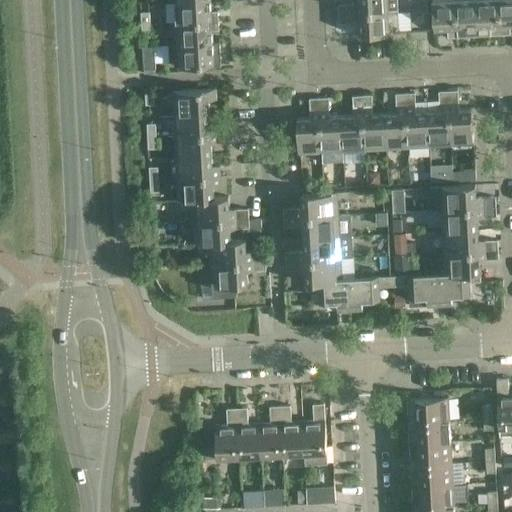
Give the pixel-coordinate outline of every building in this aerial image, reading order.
[(210,0),(190,0),(175,1),(176,23),(219,20),(218,11),(211,11),(210,0)] [(387,0),(356,0),(357,2),(338,3),(338,13),(388,10),(387,0)] [(454,0),(432,0),(434,31),(447,30),(447,37),(457,36),(454,0)] [(476,0),(454,0),(457,36),(467,36),(466,29),(477,28),(478,35),(476,0)] [(476,0),(478,35),(500,34),(498,0),(476,0)] [(511,0),(498,0),(500,34),(510,34),(510,26),(511,26),(511,0)] [(425,7),(405,6),(404,21),(424,21),(425,7)] [(388,10),(338,13),(339,23),(358,22),(358,35),(399,32),(398,10),(388,10)] [(151,37),(150,24),(149,11),(141,11),(142,37),(151,37)] [(219,20),(176,23),(177,44),(213,42),(212,30),(219,30),(219,20)] [(213,42),(177,44),(178,67),(221,64),(220,54),(213,54),(213,42)] [(154,45),(143,45),(144,68),(155,67),(154,45)] [(173,90),(174,113),(209,111),(209,99),(216,99),(215,88),(173,90)] [(458,89),(448,90),(451,145),(474,143),(472,108),(459,108),(458,89)] [(440,110),(428,110),(430,146),(451,145),(448,90),(438,90),(440,110)] [(154,91),(145,92),(146,104),(154,104),(154,91)] [(396,112),(384,113),(386,148),(408,147),(405,92),(395,93),(396,112)] [(415,92),(405,92),(408,147),(430,146),(428,110),(416,111),(415,92)] [(372,94),(362,95),(365,149),(386,148),(384,113),(373,113),(372,94)] [(353,114),(341,115),(343,150),(365,149),(362,95),(352,95),(353,114)] [(310,117),(297,117),(299,153),(321,152),(319,97),(309,98),(310,117)] [(328,97),(319,97),(321,152),(343,150),(341,115),(330,116),(328,97)] [(209,111),(174,113),(175,134),(218,132),(217,122),(210,123),(209,111)] [(279,135),(294,134),(293,120),(278,121),(279,135)] [(155,123),(147,123),(147,136),(156,135),(155,123)] [(218,132),(175,134),(176,156),(212,154),(211,142),(218,142),(218,132)] [(156,135),(147,136),(148,148),(157,148),(156,135)] [(212,154),(176,156),(177,178),(220,175),(219,165),(212,166),(212,154)] [(157,166),(149,166),(150,179),(158,179),(157,166)] [(346,184),(364,183),(364,174),(346,174),(346,184)] [(220,175),(177,178),(179,199),(228,197),(228,196),(214,197),(213,185),(221,185),(220,175)] [(158,179),(150,179),(150,192),(159,191),(158,179)] [(475,184),(440,186),(441,209),(496,206),(495,196),(476,197),(475,184)] [(337,192),(301,193),(302,207),(283,208),(283,217),(338,214),(337,192)] [(228,197),(179,199),(179,200),(193,199),(194,220),(249,217),(248,208),(229,209),(228,197)] [(496,206),(441,209),(442,230),(478,228),(477,216),(496,215),(496,206)] [(338,214),(283,217),(284,227),(303,226),(304,238),(339,236),(338,214)] [(249,217),(194,220),(195,242),(245,239),(245,238),(231,239),(230,228),(249,227),(249,217)] [(478,228),(442,230),(443,252),(498,249),(497,239),(478,240),(478,228)] [(406,229),(394,231),(396,250),(409,249),(406,229)] [(339,236),(304,238),(304,250),(285,251),(286,260),(340,258),(339,236)] [(245,239),(195,242),(195,243),(210,242),(211,263),(265,260),(265,250),(246,251),(245,239)] [(498,249),(443,252),(445,272),(445,274),(480,272),(479,260),(498,258),(498,249)] [(340,258),(286,260),(286,270),(305,269),(306,281),(342,279),(341,278),(340,258)] [(265,260),(211,263),(212,285),(247,284),(247,270),(266,269),(265,260)] [(445,274),(445,272),(438,273),(440,305),(452,304),(452,296),(469,295),(469,282),(481,281),(480,272),(445,274)] [(438,273),(393,275),(394,286),(408,285),(409,298),(427,297),(427,306),(440,305),(438,273)] [(393,275),(348,278),(350,310),(362,309),(362,301),(379,300),(379,286),(394,286),(393,275)] [(342,279),(306,281),(306,290),(319,290),(319,303),(337,302),(337,310),(350,310),(348,278),(341,278),(342,279)] [(508,377),(497,378),(499,426),(500,435),(511,433),(511,393),(509,393),(508,377)] [(408,414),(409,421),(449,419),(448,396),(416,398),(417,413),(408,414)] [(314,420),(303,420),(304,452),(327,451),(324,403),(313,404),(314,420)] [(493,416),(492,404),(483,405),(483,417),(493,416)] [(271,422),(259,422),(261,455),(283,454),(280,405),(270,406),(271,422)] [(290,405),(280,405),(283,454),(304,452),(303,420),(291,421),(290,405)] [(247,407),(237,408),(240,456),(261,455),(259,422),(248,423),(247,407)] [(217,457),(240,456),(237,408),(227,408),(228,424),(215,425),(217,457)] [(493,416),(483,417),(484,429),(493,429),(493,416)] [(449,419),(409,421),(409,429),(417,428),(418,442),(450,441),(449,419)] [(450,441),(418,442),(419,457),(410,457),(411,464),(452,462),(450,441)] [(495,460),(494,447),(485,448),(486,460),(495,460)] [(495,460),(486,460),(486,472),(496,472),(495,460)] [(452,462),(411,464),(411,472),(420,471),(420,485),(453,484),(452,462)] [(453,484),(420,485),(421,500),(413,500),(413,507),(454,505),(453,484)] [(335,502),(334,486),(322,487),(323,503),(335,502)] [(497,511),(497,491),(487,491),(488,511),(497,511)] [(250,507),(262,506),(262,496),(249,496),(250,507)] [(207,499),(207,508),(207,509),(220,508),(219,498),(207,499)]
